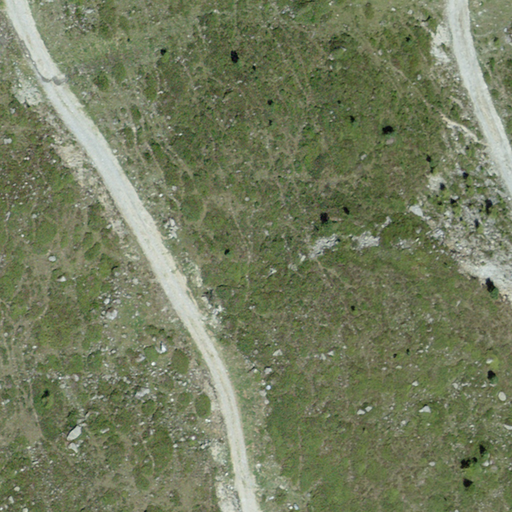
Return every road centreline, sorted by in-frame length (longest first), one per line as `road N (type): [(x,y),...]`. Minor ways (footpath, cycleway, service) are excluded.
road 1 (track): [(15,0),(55,90),(215,365),(250,511)]
road 2 (track): [(511,176),(465,56),(456,0)]
